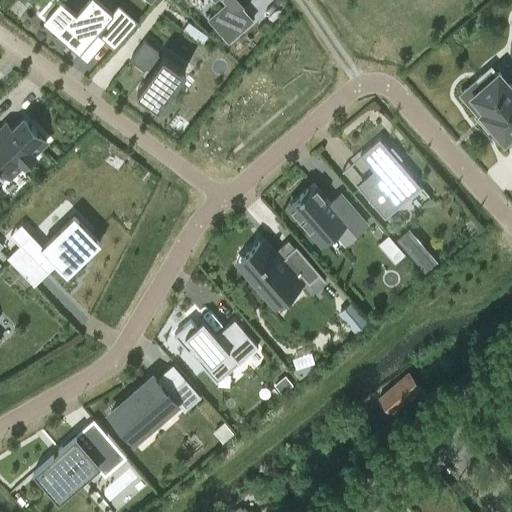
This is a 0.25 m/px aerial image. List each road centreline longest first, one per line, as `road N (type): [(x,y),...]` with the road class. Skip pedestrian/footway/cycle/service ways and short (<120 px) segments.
road 1 (residential): [(217,196),(106,365),(0,428)]
road 2 (residential): [(0,34),(217,196)]
road 3 (residential): [(511,224),(391,84),(358,87)]
road 4 (residential): [(358,87),(217,196)]
road 5 (residential): [(340,511),(444,425)]
